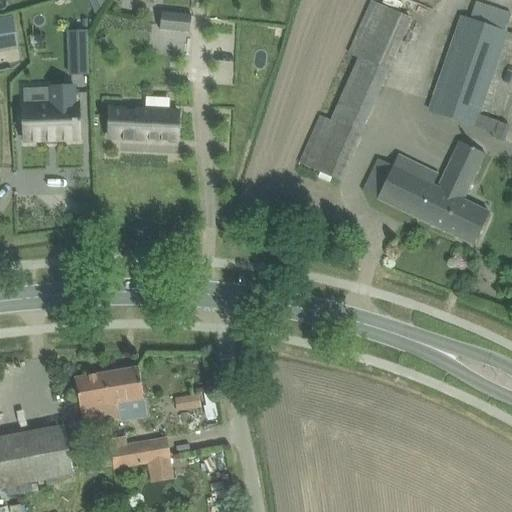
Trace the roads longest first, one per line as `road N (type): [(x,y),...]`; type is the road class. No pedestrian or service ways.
road 1 (secondary): [(219,296),(318,312),(452,356)]
road 2 (secondary): [(0,301),(103,292),(219,296)]
road 3 (unclassified): [(253,511),(219,296)]
